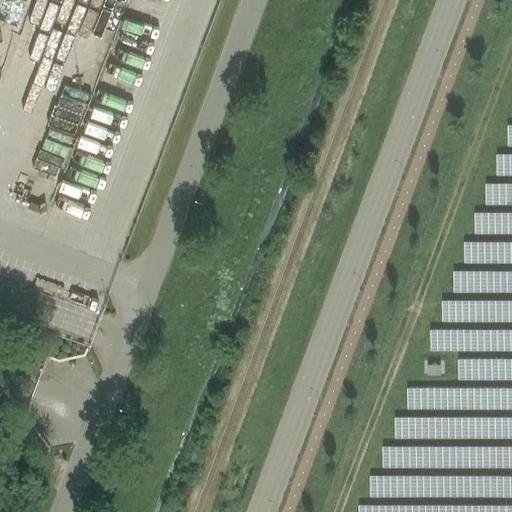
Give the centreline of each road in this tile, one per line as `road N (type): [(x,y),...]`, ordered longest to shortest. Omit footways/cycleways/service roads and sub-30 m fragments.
road 1 (tertiary): [(263,511),(452,0)]
road 2 (unclassified): [(65,511),(252,0)]
